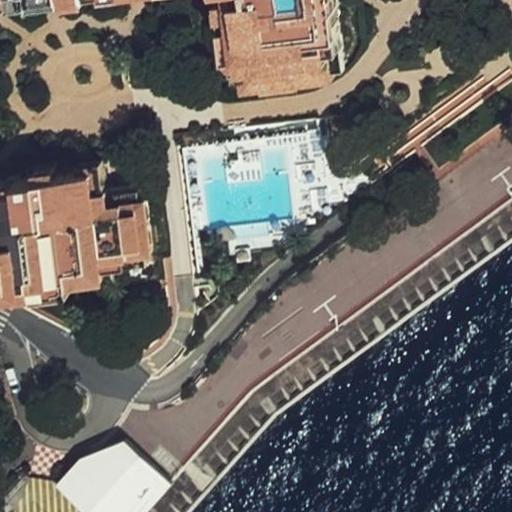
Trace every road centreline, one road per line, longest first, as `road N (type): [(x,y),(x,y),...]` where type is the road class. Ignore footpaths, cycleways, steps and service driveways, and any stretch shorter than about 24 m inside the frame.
road 1 (residential): [(511,103),(351,219),(173,388),(125,389),(108,380)]
road 2 (residential): [(1,315),(32,413),(48,434),(82,439),(103,414),(108,380)]
road 3 (residential): [(108,380),(20,317),(1,315)]
